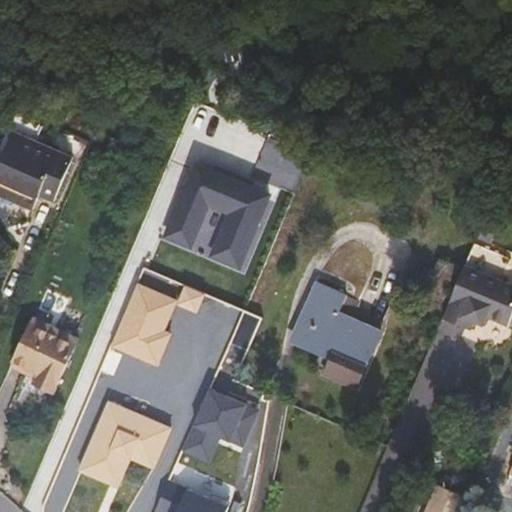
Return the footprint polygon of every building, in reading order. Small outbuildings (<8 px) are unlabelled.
[(15,130),(13,135),(73,160),(75,156),(15,130)] [(0,163),(0,187),(37,203),(41,195),(55,201),(73,160),(13,135),(0,163)] [(198,164),(167,235),(191,245),(210,203),(233,213),(215,255),(239,266),(270,195),(198,164)] [(0,196),(34,211),(37,203),(0,187),(0,196)] [(443,295),(456,266),(439,259),(427,287),(443,295)] [(511,314),(511,284),(465,264),(443,317),(470,328),(474,320),(483,324),(487,315),(508,324),(511,314)] [(316,282),(307,302),(318,307),(303,341),(331,354),(322,374),(357,390),(381,335),(339,316),(347,296),(316,282)] [(177,300),(138,284),(112,345),(158,364),(168,340),(161,337),(164,330),(177,300)] [(205,293),(188,285),(180,303),(198,311),(205,293)] [(292,335),(303,341),(318,307),(307,302),(292,335)] [(232,320),(234,308),(211,304),(209,315),(232,320)] [(35,317),(32,323),(52,334),(55,327),(35,317)] [(80,339),(55,327),(52,334),(32,323),(14,361),(40,374),(37,379),(57,389),(80,339)] [(171,333),(164,330),(161,337),(168,340),(171,333)] [(11,367),(37,379),(40,374),(14,361),(11,367)] [(211,390),(187,444),(207,453),(215,435),(222,438),(232,442),(244,448),(260,411),(211,390)] [(82,469),(119,485),(133,459),(154,468),(173,429),(112,402),(82,469)] [(187,444),(184,451),(211,463),(222,438),(215,435),(207,453),(187,444)] [(227,511),(231,504),(172,478),(159,509),(166,511),(227,511)] [(427,511),(461,511),(463,509),(434,496),(427,511)]
